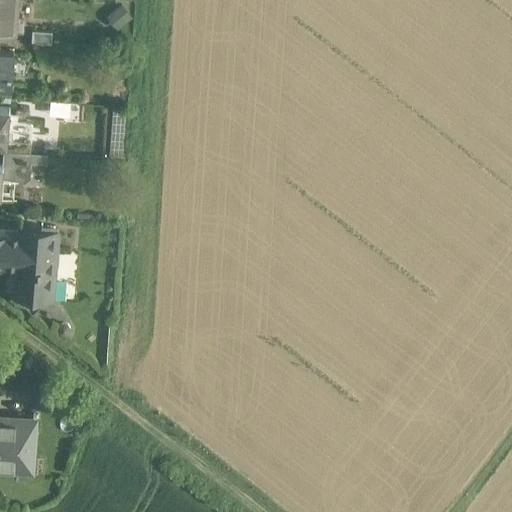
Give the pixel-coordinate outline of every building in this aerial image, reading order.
[(19,0),(0,0),(0,28),(17,30),(19,0)] [(54,33),(35,32),(34,42),(53,43),(54,33)] [(1,49),(0,48),(0,83),(4,84),(14,85),(16,53),(1,52),(1,49)] [(129,70),(117,70),(115,96),(127,97),(129,70)] [(10,107),(0,106),(0,142),(5,143),(7,143),(8,140),(31,142),(32,142),(33,123),(17,122),(17,116),(9,116),(10,107)] [(31,142),(8,140),(7,143),(5,143),(4,153),(20,154),(30,155),(31,142)] [(20,154),(4,153),(2,164),(8,165),(7,181),(18,181),(20,154)] [(2,164),(0,163),(0,195),(6,196),(7,181),(8,165),(2,164)] [(43,233),(0,230),(0,264),(21,266),(20,293),(16,293),(16,295),(54,297),(59,227),(43,226),(43,233)] [(64,389),(37,388),(35,404),(63,406),(64,389)] [(36,420),(0,417),(0,457),(34,460),(36,420)]
